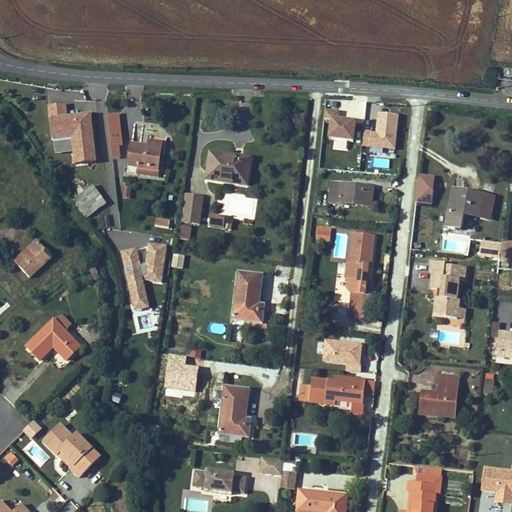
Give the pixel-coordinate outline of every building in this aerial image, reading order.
[(96,163),(92,112),(67,114),(66,102),(48,104),(51,139),(71,137),(73,164),(96,163)] [(106,114),(112,159),(124,157),(117,112),(106,114)] [(362,146),(396,149),(398,113),(377,112),(376,131),(363,130),(362,146)] [(159,164),(161,150),(149,148),(132,146),(128,167),(138,168),(137,174),(158,177),(159,164)] [(251,159),(210,153),(210,155),(251,161),(251,159)] [(247,186),(251,161),(210,155),(207,180),(247,186)] [(442,190),(443,182),(427,180),(426,188),(442,190)] [(370,206),(372,189),(364,188),(364,191),(349,189),(350,186),(341,185),(341,187),(331,186),(329,203),(339,204),(339,202),(370,206)] [(106,204),(94,186),(79,197),(92,215),(93,214),(106,204)] [(130,200),(132,188),(125,188),(124,199),(130,200)] [(441,198),(442,190),(426,188),(425,196),(441,198)] [(489,219),(493,199),(466,194),(465,197),(454,194),(448,227),(462,229),(465,214),(489,219)] [(199,224),(203,198),(187,195),(183,222),(199,224)] [(92,215),(79,197),(73,202),(85,219),(92,215)] [(96,218),(109,208),(106,204),(93,214),(96,218)] [(223,229),(224,218),(212,216),(210,227),(223,229)] [(170,222),(156,220),(155,228),(169,230),(170,222)] [(189,241),(191,228),(182,227),(181,240),(189,241)] [(330,242),(331,234),(318,232),(317,240),(330,242)] [(367,281),(369,266),(371,266),(375,236),(354,234),(350,263),(348,263),(346,279),(348,280),(347,289),(351,294),(350,303),(366,305),(371,305),(372,297),(370,296),(371,291),(368,290),(368,287),(371,287),(372,282),(367,281)] [(30,278),(52,258),(41,246),(36,241),(14,262),(30,278)] [(154,252),(155,243),(145,242),(144,251),(154,252)] [(511,255),(511,245),(511,244),(502,243),(501,254),(511,255)] [(493,258),(494,250),(481,248),(480,256),(493,258)] [(510,263),(511,255),(501,254),(500,262),(510,263)] [(185,258),(173,256),(172,269),(184,271),(185,258)] [(459,309),(460,300),(457,300),(459,280),(463,281),(465,268),(446,266),(446,263),(431,262),(430,273),(433,273),(431,290),(438,290),(442,291),(441,298),(437,298),(435,314),(447,316),(447,318),(458,319),(459,309)] [(99,277),(95,266),(90,268),(95,278),(99,277)] [(259,305),(263,276),(239,273),(233,321),(262,324),(264,311),(259,311),(259,305)] [(364,317),(366,305),(350,303),(349,315),(364,317)] [(465,320),(466,310),(459,309),(458,319),(465,320)] [(81,348),(54,321),(27,348),(40,361),(54,348),(55,347),(57,349),(56,350),(67,362),(81,348)] [(511,334),(500,333),(497,357),(511,358),(511,334)] [(202,351),(191,350),(191,358),(201,359),(202,351)] [(356,373),(358,359),(345,358),(344,371),(356,373)] [(223,382),(225,369),(216,367),(214,380),(223,382)] [(458,385),(459,378),(441,376),(440,383),(458,385)] [(363,405),(366,384),(341,382),(341,383),(335,382),(312,380),(312,388),(310,403),(326,404),(327,401),(335,402),(363,405)] [(492,391),(494,382),(486,381),(484,390),(492,391)] [(455,413),(458,385),(440,383),(439,391),(439,395),(434,394),(423,393),(420,414),(437,416),(438,411),(455,413)] [(310,403),(312,388),(303,387),(301,402),(310,403)] [(246,419),(249,390),(225,388),(220,435),(249,438),(250,426),(245,425),(246,419)] [(110,401),(119,404),(121,396),(113,393),(110,401)] [(34,422),(23,433),(31,441),(42,431),(34,422)] [(92,449),(78,435),(74,438),(61,426),(44,442),(57,455),(61,452),(74,466),(71,469),(80,478),(95,463),(86,455),(92,449)] [(159,444),(160,428),(150,426),(148,442),(159,444)] [(174,456),(175,447),(165,445),(164,455),(174,456)] [(100,458),(92,449),(86,455),(95,463),(100,458)] [(74,466),(61,452),(57,455),(71,469),(74,466)] [(19,461),(12,454),(6,459),(13,467),(19,461)] [(282,472),(284,461),(261,458),(259,474),(282,477),(282,472)] [(441,477),(442,470),(415,467),(414,474),(419,475),(441,477)] [(511,467),(511,472),(484,469),(482,491),(497,493),(496,497),(511,499),(511,467)] [(245,494),(247,478),(235,477),(235,475),(207,471),(207,473),(195,471),(193,488),(205,489),(205,491),(233,495),(233,493),(245,494)] [(296,474),(282,472),(282,477),(280,488),(294,490),(296,474)] [(440,495),(442,478),(441,477),(419,475),(418,483),(436,485),(434,495),(436,495),(440,495)] [(433,511),(436,495),(434,495),(436,485),(418,483),(410,483),(408,492),(411,493),(409,511),(433,511)] [(345,511),(347,496),(300,491),(297,511),(345,511)] [(12,511),(1,501),(0,501),(0,511),(12,511)]
